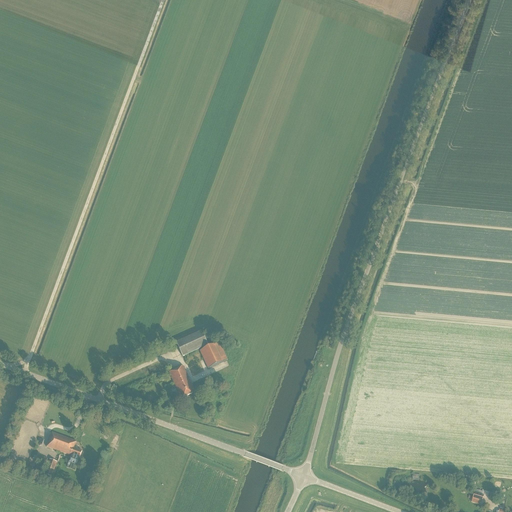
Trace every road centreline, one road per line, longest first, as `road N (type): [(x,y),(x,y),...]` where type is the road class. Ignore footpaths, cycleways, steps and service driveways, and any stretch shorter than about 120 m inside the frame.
road 1 (unclassified): [(304,478),(342,335),(468,0)]
road 2 (track): [(25,372),(164,0)]
road 3 (tertiary): [(304,478),(0,363)]
